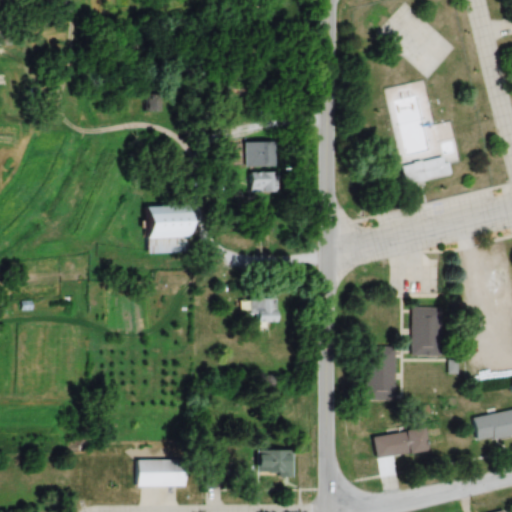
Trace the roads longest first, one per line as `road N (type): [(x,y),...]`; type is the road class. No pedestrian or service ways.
road 1 (tertiary): [(327,511),(328,0)]
road 2 (residential): [(330,252),(511,206)]
road 3 (residential): [(344,511),(511,475)]
road 4 (residential): [(511,160),(471,0)]
